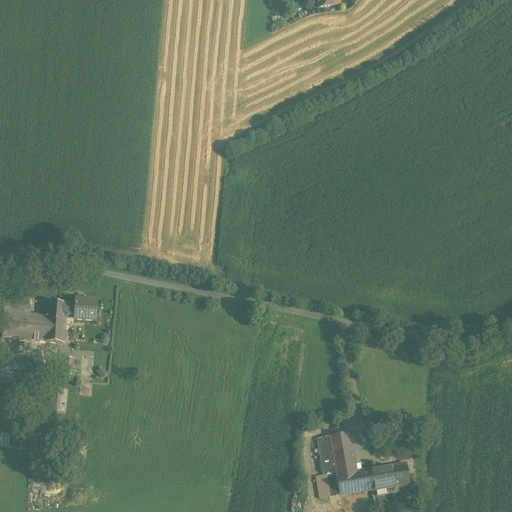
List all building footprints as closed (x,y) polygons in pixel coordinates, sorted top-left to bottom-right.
[(316,0),(317,8),(340,6),(339,0),(316,0)] [(97,302),(75,300),(75,305),(66,304),(65,316),(74,317),(74,320),(96,322),(97,302)] [(67,304),(43,302),(42,316),(30,315),(30,308),(4,306),(2,338),(63,343),(65,316),(66,304),(67,304)] [(38,363),(0,359),(0,384),(36,387),(38,363)] [(71,367),(53,366),(52,379),(70,380),(71,367)] [(36,387),(0,384),(0,395),(35,398),(36,387)] [(66,390),(51,389),(46,431),(62,432),(66,390)] [(35,400),(27,399),(26,416),(34,417),(35,400)] [(0,446),(13,446),(14,428),(0,427),(0,446)] [(349,433),(329,437),(335,476),(356,472),(349,433)] [(335,476),(329,437),(317,439),(324,481),(336,479),(335,476)] [(82,444),(66,442),(63,463),(69,464),(69,468),(79,470),(82,444)] [(356,472),(335,476),(336,479),(339,496),(409,484),(406,464),(356,472)]
